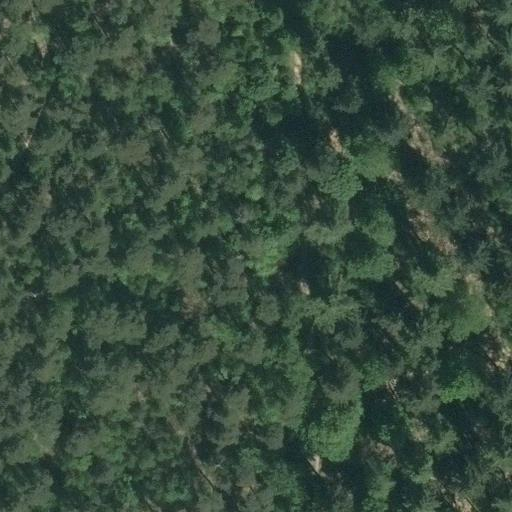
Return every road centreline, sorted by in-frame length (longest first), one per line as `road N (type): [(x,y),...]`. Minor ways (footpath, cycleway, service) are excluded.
road 1 (track): [(310,511),(304,239)]
road 2 (track): [(304,239),(293,0)]
